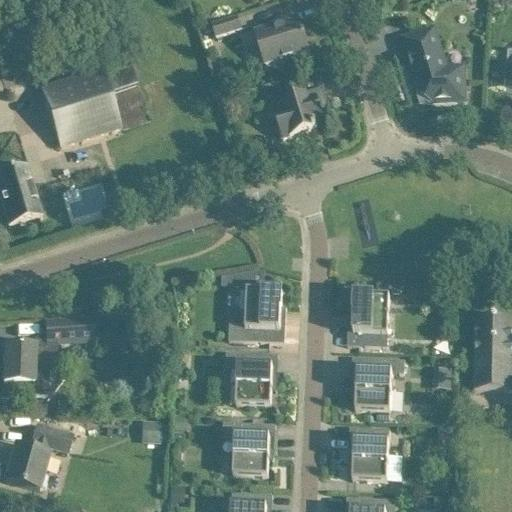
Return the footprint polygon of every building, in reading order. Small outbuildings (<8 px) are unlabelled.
[(237,18),(212,26),(216,40),(241,32),(237,18)] [(300,24),(284,28),(275,31),(274,27),(254,33),(265,68),(309,54),(300,24)] [(464,104),(463,70),(446,71),(434,31),(402,41),(411,72),(416,70),(419,82),(415,84),(418,95),(432,105),(464,104)] [(190,70),(217,66),(214,49),(187,54),(190,70)] [(102,70),(40,90),(60,151),(121,131),(102,70)] [(311,78),(303,80),(306,89),(313,87),(311,78)] [(280,136),(282,142),(317,131),(315,125),(323,123),(323,125),(325,125),(322,115),(328,113),(321,92),(272,107),(276,121),(273,126),(275,133),(280,136)] [(0,200),(8,228),(42,218),(27,168),(0,175),(0,200)] [(256,274),(250,275),(249,289),(263,290),(264,275),(256,274)] [(246,315),(230,315),(229,345),(285,347),(285,346),(277,345),(278,333),(281,333),(282,295),(247,293),(246,315)] [(389,299),(378,299),(354,298),(353,337),(356,337),(355,349),(347,348),(347,350),(387,351),(389,299)] [(91,332),(92,339),(93,339),(92,321),(46,324),(47,341),(47,342),(57,341),(79,340),(79,332),(91,332)] [(511,321),(475,321),(474,394),(511,395),(511,321)] [(17,398),(47,399),(47,376),(56,368),(57,341),(47,342),(47,341),(40,341),(35,346),(35,348),(5,348),(3,385),(17,386),(17,398)] [(278,358),(226,356),(226,370),(238,371),(236,409),(271,410),(273,371),(270,371),(270,359),(278,360),(278,358)] [(404,378),(405,364),(353,362),(353,363),(360,363),(360,375),(357,375),(355,414),(390,415),(392,377),(404,378)] [(153,415),(152,435),(176,436),(177,417),(153,415)] [(275,428),(223,426),(223,440),(235,441),(233,479),(268,480),(270,441),(267,441),(267,429),(275,430),(275,428)] [(67,455),(71,439),(37,429),(32,446),(35,446),(32,454),(15,449),(5,484),(39,494),(49,458),(45,457),(47,450),(67,455)] [(388,485),(390,433),(350,431),(350,433),(357,433),(357,445),(354,445),(352,484),(388,485)] [(272,498),(232,497),(231,511),(267,511),(264,511),(265,499),(272,500),(272,498)] [(395,511),(396,504),(347,501),(347,503),(354,503),(354,511),(395,511)]
